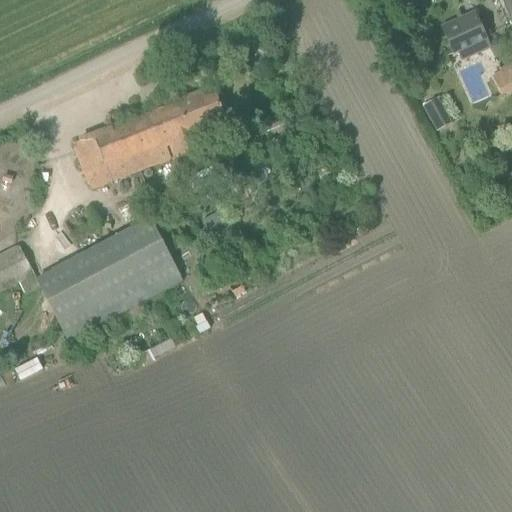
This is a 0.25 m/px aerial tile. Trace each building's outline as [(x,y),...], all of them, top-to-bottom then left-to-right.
[(511,0),(498,0),(507,19),(508,19),(511,26),(511,0)] [(441,29),(454,56),(457,55),(461,64),(491,50),(493,56),(508,51),(504,39),(488,45),(476,19),(463,25),(461,20),(441,29)] [(511,65),(491,77),(499,92),(511,84),(511,65)] [(73,145),(80,164),(91,190),(197,149),(192,135),(226,122),(221,108),(213,90),(73,145)] [(437,133),(452,124),(437,99),(422,108),(437,133)] [(263,128),(267,140),(288,131),(284,120),(263,128)] [(122,235),(64,267),(96,329),(155,298),(122,235)] [(5,255),(0,257),(0,292),(19,283),(5,255)] [(15,373),(20,383),(42,372),(36,361),(15,373)]
